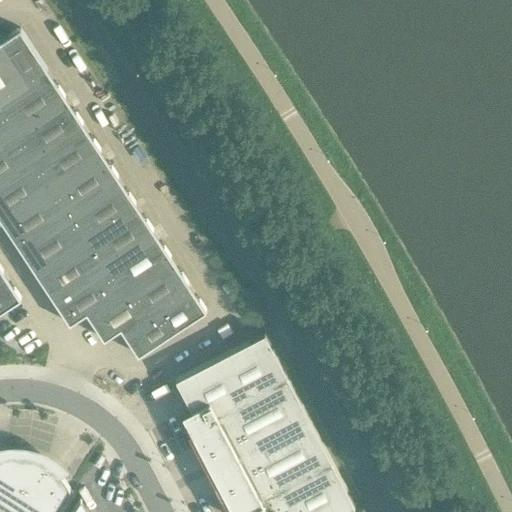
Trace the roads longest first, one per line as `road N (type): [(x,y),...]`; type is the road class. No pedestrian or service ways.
road 1 (unclassified): [(511,510),(398,286),(215,0)]
road 2 (unclassified): [(163,511),(128,448),(89,411),(39,393),(0,392)]
